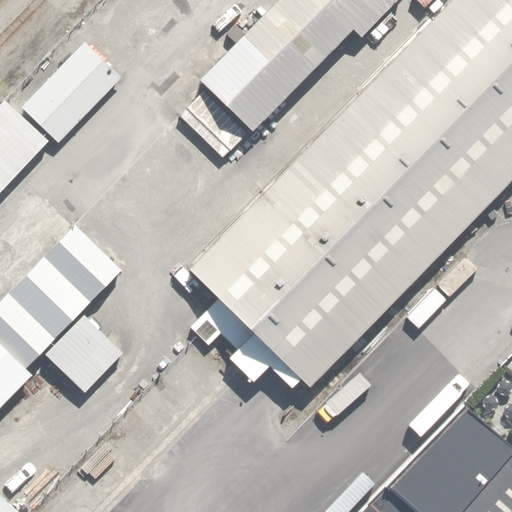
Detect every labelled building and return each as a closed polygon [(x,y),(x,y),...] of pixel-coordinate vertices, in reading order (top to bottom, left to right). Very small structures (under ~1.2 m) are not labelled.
[(302,372),(511,154),(511,0),(448,0),(192,267),(261,334),(302,372)] [(255,128),(378,0),(274,0),(201,76),(255,128)] [(123,73),(86,37),(22,102),(60,138),(123,73)] [(0,191),(51,139),(7,96),(0,102),(0,191)] [(0,404),(132,267),(78,215),(0,295),(0,404)] [(404,511),(511,511),(511,434),(470,397),(384,494),(404,511)]
